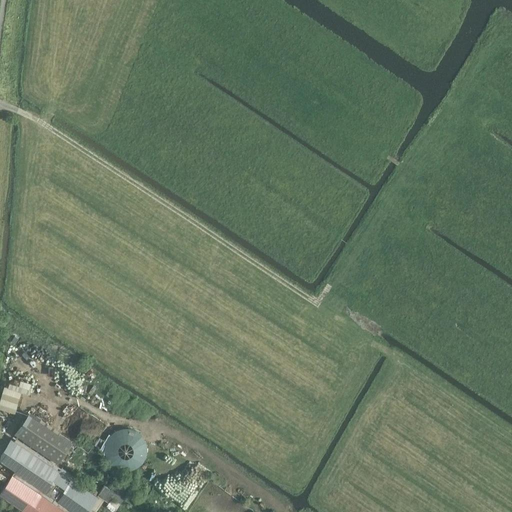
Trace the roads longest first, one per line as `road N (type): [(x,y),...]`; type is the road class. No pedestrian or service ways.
road 1 (track): [(511,97),(458,96),(317,304),(42,123)]
road 2 (track): [(130,0),(49,112)]
